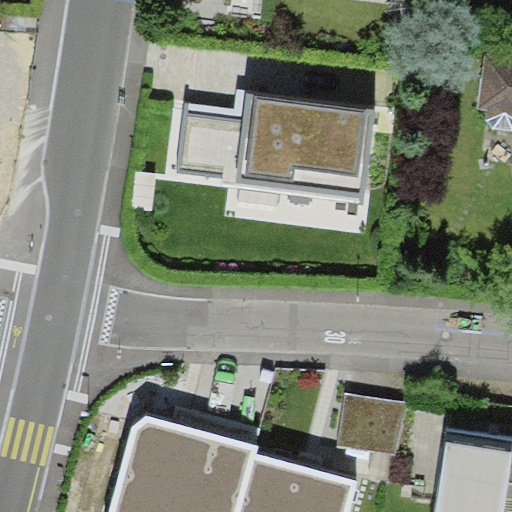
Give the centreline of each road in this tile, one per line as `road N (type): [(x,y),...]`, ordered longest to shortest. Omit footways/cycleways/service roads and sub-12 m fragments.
road 1 (residential): [(511,357),(49,321)]
road 2 (tertiary): [(49,321),(99,0)]
road 3 (tertiary): [(8,511),(49,321)]
